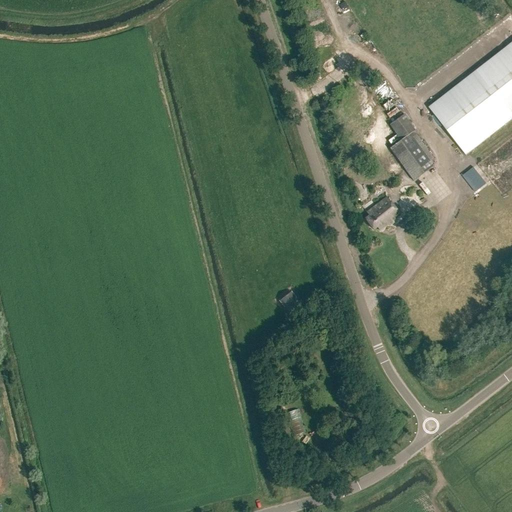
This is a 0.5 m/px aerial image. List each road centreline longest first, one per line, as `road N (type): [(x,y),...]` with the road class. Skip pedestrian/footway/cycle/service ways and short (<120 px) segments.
road 1 (unclassified): [(433,431),(375,339),(259,0)]
road 2 (unknown): [(363,304),(401,283),(436,241),(455,194),(451,164),(377,68),(355,64),(293,99)]
road 3 (tertiary): [(274,511),(364,483),(433,431)]
